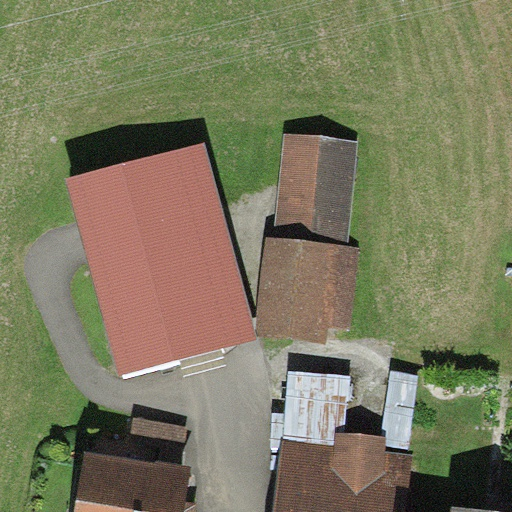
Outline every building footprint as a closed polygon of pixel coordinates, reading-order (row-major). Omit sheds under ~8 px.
[(358,144),(287,138),(279,243),(350,249),(358,144)] [(204,149),(66,187),(120,380),(258,341),(204,149)] [(350,249),(279,243),(267,242),(258,337),(326,343),(328,327),(353,330),(361,250),(350,249)] [(401,511),(411,460),(383,456),(384,444),(344,439),(351,381),(288,374),(283,413),(275,412),(268,475),(276,476),(271,511),(401,511)] [(124,464),(87,457),(76,511),(189,511),(196,476),(181,473),(189,429),(133,418),(124,464)]
